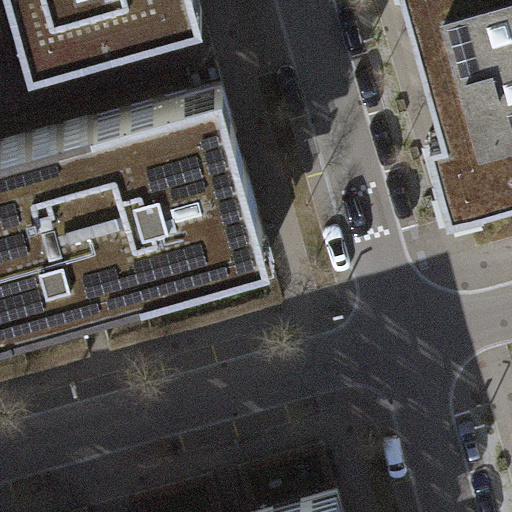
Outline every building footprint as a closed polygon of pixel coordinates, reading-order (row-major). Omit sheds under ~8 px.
[(203,11),(199,0),(12,0),(29,59),(203,11)] [(511,0),(408,0),(443,121),(429,125),(444,179),(450,200),(511,182),(511,0)] [(223,79),(93,115),(142,288),(271,252),(248,168),(223,79)] [(0,327),(90,303),(142,288),(93,115),(0,140),(0,327)] [(342,511),(332,482),(235,511),(232,511),(342,511)]
